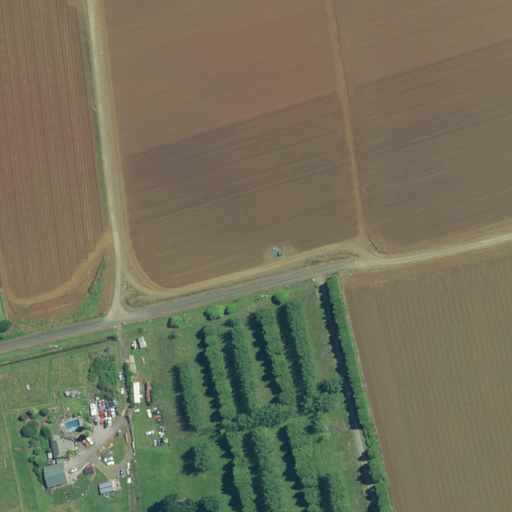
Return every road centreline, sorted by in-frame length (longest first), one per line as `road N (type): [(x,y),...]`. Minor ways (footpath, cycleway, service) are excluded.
road 1 (unclassified): [(0,349),(373,265)]
road 2 (track): [(120,322),(121,259),(90,0)]
road 3 (unknown): [(318,277),(376,511)]
road 4 (track): [(373,265),(511,235)]
